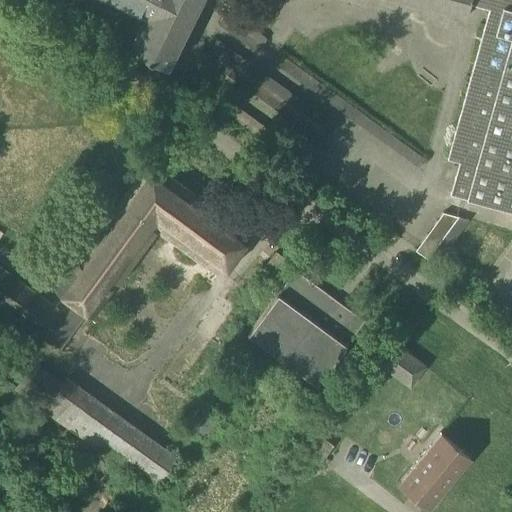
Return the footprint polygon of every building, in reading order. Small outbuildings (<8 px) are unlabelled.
[(511,0),(111,0),(147,18),(131,49),(168,68),(201,0),(394,0),(466,20),(473,1),(490,6),(447,160),(459,163),(450,196),(511,212),(511,0)] [(233,29),(262,54),(272,42),(244,17),(233,29)] [(205,59),(216,67),(230,48),(218,40),(205,59)] [(0,268),(0,306),(29,328),(59,350),(87,311),(96,318),(161,230),(225,276),(253,238),(154,165),(153,165),(60,293),(64,297),(55,309),(0,268)] [(446,250),(469,220),(443,213),(416,252),(421,256),(428,259),(438,245),(446,250)] [(276,252),(261,270),(269,276),(284,259),(276,252)] [(317,384),(364,320),(296,270),(249,334),(317,384)] [(416,390),(432,369),(399,345),(383,366),(416,390)] [(63,384),(32,363),(14,389),(44,411),(155,490),(179,458),(68,377),(63,384)] [(196,431),(217,437),(224,415),(203,409),(196,431)] [(429,508),(470,458),(440,434),(399,484),(429,508)] [(323,442),(316,438),(309,448),(316,452),(311,458),(320,464),(334,445),(325,439),(323,442)]
